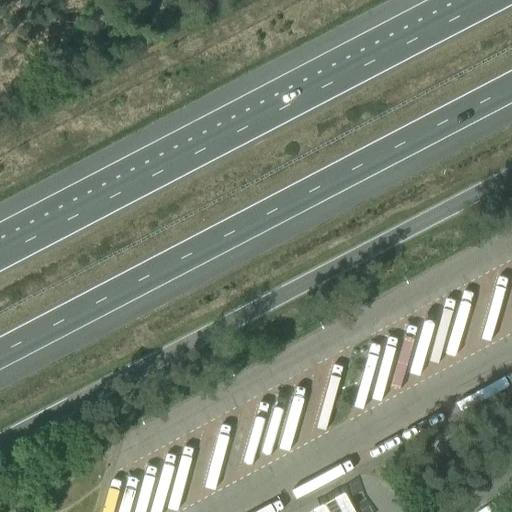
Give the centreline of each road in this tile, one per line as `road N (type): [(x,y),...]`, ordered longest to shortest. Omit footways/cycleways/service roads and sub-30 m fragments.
road 1 (motorway): [(0,353),(511,87)]
road 2 (motorway): [(491,0),(0,254)]
